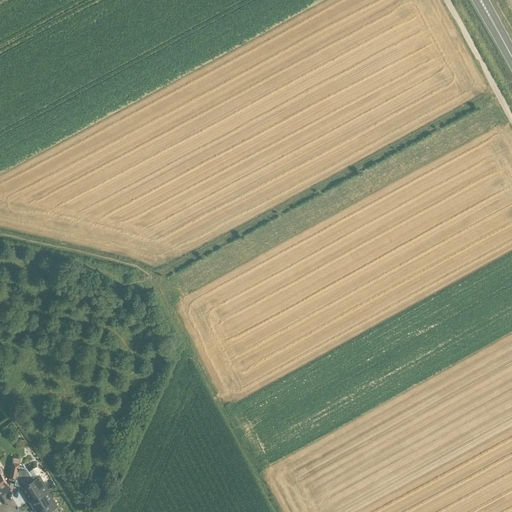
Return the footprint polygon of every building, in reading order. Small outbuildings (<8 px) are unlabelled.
[(13,462),(9,479),(15,481),(18,467),(19,463),(13,462)] [(26,469),(18,467),(15,481),(15,485),(21,486),(23,475),(28,476),(29,474),(26,469)] [(0,472),(0,494),(7,489),(8,486),(0,472)] [(28,476),(23,475),(21,486),(30,501),(31,501),(46,490),(47,490),(38,477),(30,482),(28,478),(28,476)] [(46,490),(31,501),(37,511),(52,511),(51,509),(56,506),(46,490)]
